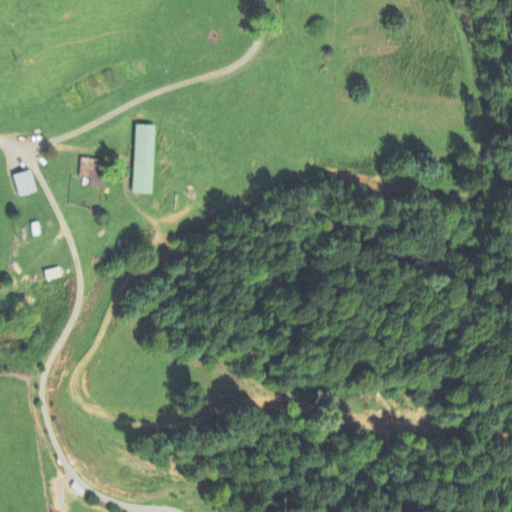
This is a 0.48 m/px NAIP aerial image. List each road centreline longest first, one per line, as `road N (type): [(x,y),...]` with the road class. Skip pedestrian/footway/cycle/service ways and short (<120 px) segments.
road 1 (residential): [(133,509),(81,490),(42,439),(27,380),(30,358),(67,305),(66,261),(15,146),(0,142)]
road 2 (residential): [(14,146),(213,73),(238,56),(249,0)]
